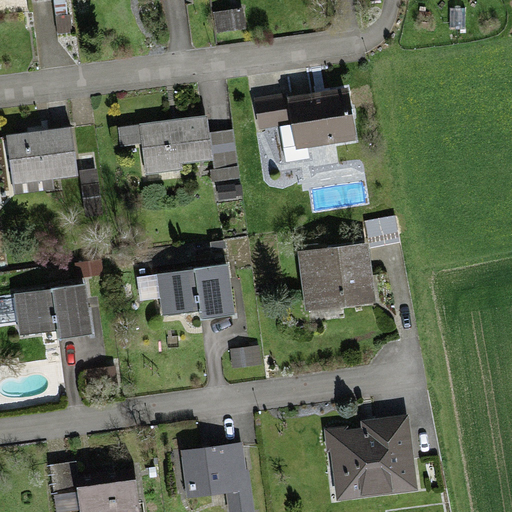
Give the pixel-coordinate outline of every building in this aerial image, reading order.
[(243,11),(213,15),(216,34),(246,31),(243,11)] [(348,94),(257,104),(260,129),(293,125),(296,150),(354,144),(348,94)] [(203,124),(116,133),(118,147),(143,144),(146,174),(208,167),(203,124)] [(66,133),(6,139),(10,182),(71,175),(66,133)] [(365,248),(297,255),(302,307),(371,300),(365,248)] [(228,271),(156,278),(160,318),(233,311),(228,271)] [(82,290),(14,297),(18,334),(86,327),(82,290)] [(260,346),(230,348),(231,365),(261,363),(260,346)] [(113,366),(86,370),(90,391),(117,387),(113,366)] [(364,428),(328,432),(335,499),(414,491),(406,416),(363,421),(364,428)] [(238,448),(182,454),(186,494),(225,490),(227,511),(245,509),(238,448)] [(70,464),(48,467),(51,493),(73,491),(70,464)] [(136,511),(134,484),(73,491),(75,511),(136,511)]
